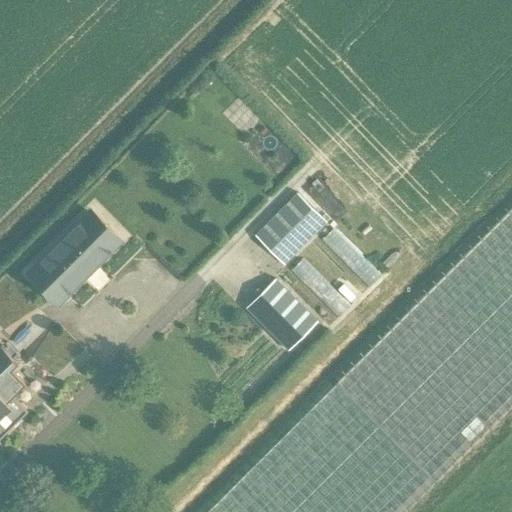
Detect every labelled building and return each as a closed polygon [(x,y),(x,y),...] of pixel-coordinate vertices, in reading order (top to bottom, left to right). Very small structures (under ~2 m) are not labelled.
[(297,192),(255,234),(284,263),(327,221),(297,192)] [(406,511),(511,407),(511,208),(206,511),(406,511)] [(70,290),(98,262),(109,252),(106,249),(106,248),(117,237),(94,213),(82,225),(79,222),(41,261),(44,264),(32,276),(55,299),(67,287),(70,290)] [(275,278),(246,307),(288,350),(318,321),(275,278)] [(0,439),(28,412),(13,397),(26,384),(12,370),(16,367),(0,350),(0,439)]
